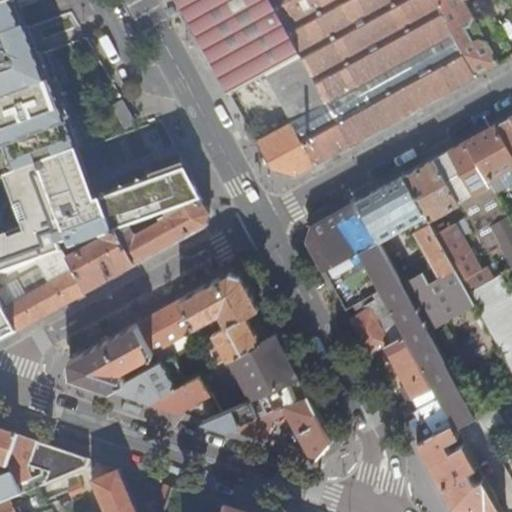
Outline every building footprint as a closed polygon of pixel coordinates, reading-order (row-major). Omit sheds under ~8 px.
[(0,0),(0,8),(17,2),(18,2),(16,0),(0,0)] [(39,0),(23,0),(18,2),(17,2),(19,9),(40,1),(39,0)] [(511,0),(449,0),(450,0),(438,6),(434,0),(180,0),(235,100),(269,82),(276,78),(292,106),(302,127),(296,130),(269,144),(265,137),(258,141),(266,156),(277,175),(291,180),(500,65),(487,41),(478,39),(473,41),(467,29),(471,26),(474,18),(464,0),(511,0)] [(19,9),(17,2),(0,8),(0,143),(1,147),(4,146),(15,174),(39,165),(78,150),(52,84),(60,81),(49,52),(42,55),(34,35),(32,27),(27,29),(19,9)] [(487,41),(474,18),(471,26),(467,29),(473,41),(478,39),(487,41)] [(269,82),(296,130),(302,127),(292,106),(276,78),(269,82)] [(136,124),(123,101),(112,107),(125,130),(136,124)] [(511,116),(498,124),(511,149),(511,116)] [(483,132),(466,142),(488,180),(493,177),(496,181),(501,179),(498,174),(511,166),(511,149),(498,124),(483,132)] [(466,142),(450,151),(466,181),(473,194),(474,195),(485,188),(489,194),(494,191),(488,180),(466,142)] [(206,200),(211,199),(213,182),(199,157),(96,197),(78,150),(39,165),(71,248),(103,236),(119,231),(138,224),(169,212),(181,208),(200,201),(205,199),(206,200)] [(450,151),(436,158),(453,189),(466,181),(450,151)] [(421,167),(404,176),(433,226),(437,223),(434,218),(462,203),(453,189),(436,158),(421,167)] [(0,340),(17,331),(0,298),(0,274),(64,251),(71,248),(39,165),(15,174),(5,177),(26,234),(11,239),(9,235),(0,238),(0,340)] [(390,184),(358,202),(379,240),(419,217),(424,226),(416,231),(403,283),(425,323),(472,296),(470,292),(458,270),(437,233),(433,226),(404,176),(390,184)] [(466,181),(453,189),(462,203),(463,203),(464,206),(474,200),(472,195),(473,194),(466,181)] [(463,203),(462,203),(479,233),(491,226),(508,216),(494,191),(489,194),(485,188),(474,195),(473,194),(472,195),(474,200),(464,206),(463,203)] [(207,203),(206,200),(205,199),(200,201),(181,208),(169,212),(172,219),(144,234),(138,224),(119,231),(137,265),(177,243),(207,226),(212,213),(207,203)] [(379,240),(358,202),(336,214),(313,226),(309,240),(319,259),(347,309),(377,292),(382,289),(385,294),(391,306),(406,333),(435,385),(454,421),(457,427),(477,415),(425,323),(403,283),(379,240)] [(511,222),(508,216),(491,226),(511,261),(511,222)] [(455,223),(437,233),(458,270),(476,260),(462,235),(459,228),(455,223)] [(465,225),(459,228),(462,235),(469,233),(465,225)] [(119,231),(103,236),(107,243),(86,255),(84,252),(69,260),(87,292),(114,278),(137,265),(119,231)] [(69,260),(64,251),(0,274),(0,298),(17,331),(36,321),(87,292),(69,260)] [(209,283),(181,298),(203,338),(214,332),(216,331),(214,327),(210,318),(215,315),(221,312),(223,316),(228,324),(245,315),(260,306),(244,276),(229,272),(209,283)] [(470,292),(472,296),(511,367),(511,292),(501,274),(470,292)] [(203,338),(181,298),(160,310),(137,323),(154,353),(159,362),(162,360),(203,338)] [(372,306),(352,317),(360,332),(371,353),(386,345),(406,333),(391,306),(382,311),(390,325),(384,328),(372,306)] [(216,331),(214,332),(219,342),(229,358),(238,353),(245,349),(260,342),(245,315),(228,324),(222,327),(216,331)] [(154,353),(137,323),(98,344),(70,360),(71,375),(111,389),(126,381),(121,371),(154,353)] [(214,332),(203,338),(208,348),(219,342),(214,332)] [(300,379),(275,333),(260,342),(245,349),(254,364),(252,369),(258,380),(254,382),(250,384),(257,397),(260,395),(268,392),(300,379)] [(406,333),(386,345),(408,384),(414,396),(435,385),(406,333)] [(238,353),(254,382),(258,380),(252,369),(254,364),(245,349),(238,353)] [(126,381),(111,389),(125,394),(150,402),(178,387),(162,360),(159,362),(141,372),(126,381)] [(178,387),(150,402),(177,411),(185,407),(187,411),(197,406),(195,402),(211,393),(201,374),(178,387)] [(305,388),(300,379),(268,392),(276,408),(309,396),(305,388)] [(408,401),(415,397),(414,396),(408,384),(401,387),(408,401)] [(454,421),(435,385),(414,396),(415,397),(420,408),(406,416),(419,441),(454,421)] [(260,395),(268,412),(276,408),(268,392),(260,395)] [(257,397),(203,420),(215,424),(228,428),(268,412),(260,395),(257,397)] [(268,412),(228,428),(265,440),(271,420),(289,410),(316,458),(333,439),(309,396),(276,408),(268,412)] [(477,415),(489,437),(503,428),(491,407),(477,415)] [(454,421),(419,441),(454,504),(478,511),(504,511),(485,477),(480,481),(476,479),(475,478),(470,470),(479,465),(466,442),(451,450),(446,441),(461,433),(457,427),(454,421)] [(0,465),(7,467),(17,436),(0,430),(0,465)] [(86,468),(89,460),(17,436),(7,467),(21,496),(86,468)] [(11,500),(21,496),(7,467),(0,465),(0,504),(5,503),(11,500)] [(480,481),(485,477),(486,477),(479,465),(470,470),(475,478),(476,479),(480,481)] [(136,511),(119,471),(93,482),(106,511),(136,511)] [(167,502),(171,488),(165,486),(160,500),(167,502)] [(227,507),(243,511),(254,511),(257,507),(231,498),(227,507)] [(15,509),(11,500),(5,503),(9,511),(15,509)] [(21,511),(19,508),(15,509),(9,511),(5,503),(0,504),(0,511),(21,511)]
